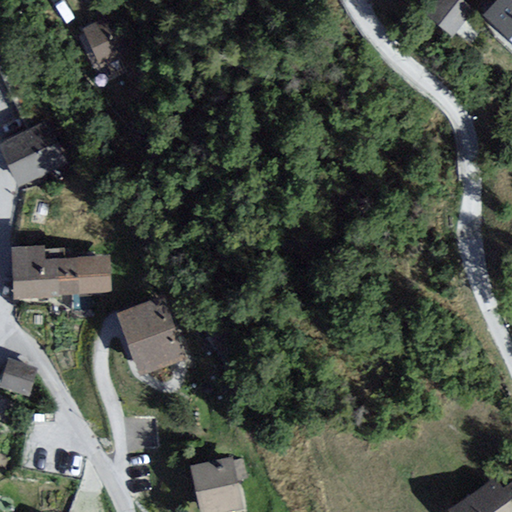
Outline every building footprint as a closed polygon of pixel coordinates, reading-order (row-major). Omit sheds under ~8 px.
[(477,14),(459,0),(446,0),(432,20),(458,38),(477,14)] [(511,0),(500,0),(509,7),(494,18),(511,35),(511,0)] [(125,2),(80,26),(104,70),(149,45),(125,2)] [(45,127),(2,146),(20,184),(63,164),(45,127)] [(50,246),(17,249),(16,300),(106,293),(106,259),(49,261),(50,246)] [(170,301),(123,315),(148,392),(196,377),(170,301)] [(0,388),(17,364),(0,353),(0,388)] [(25,410),(0,392),(0,420),(12,430),(25,410)] [(235,460),(198,468),(207,511),(234,511),(244,510),(235,460)] [(511,511),(511,506),(489,476),(447,511),(511,511)]
